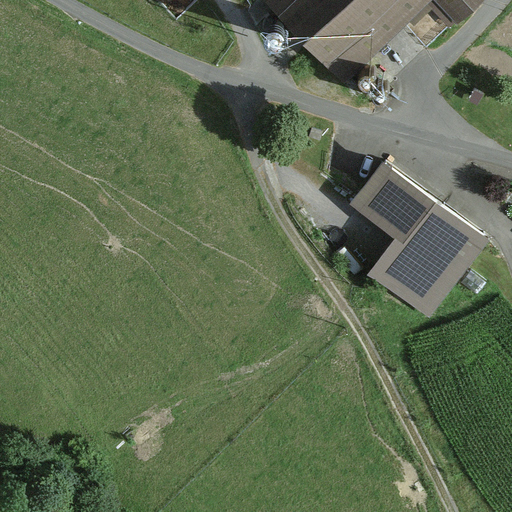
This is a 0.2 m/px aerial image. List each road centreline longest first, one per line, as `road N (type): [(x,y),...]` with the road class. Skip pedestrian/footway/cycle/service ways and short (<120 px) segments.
road 1 (residential): [(61,0),(239,86),(511,157)]
road 2 (track): [(225,0),(249,48),(241,115),(271,200),(349,319)]
road 3 (track): [(349,319),(447,511)]
road 4 (track): [(397,127),(421,78),(496,0)]
